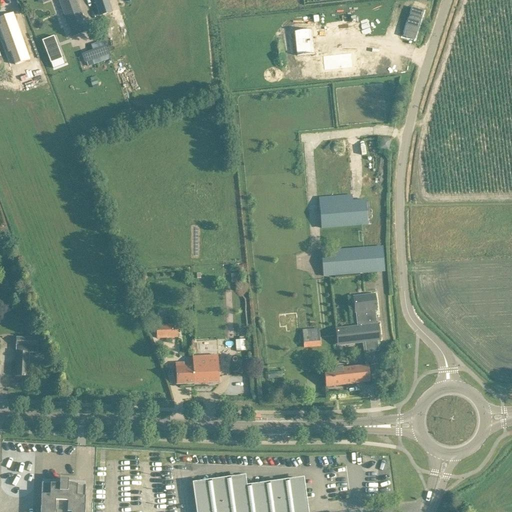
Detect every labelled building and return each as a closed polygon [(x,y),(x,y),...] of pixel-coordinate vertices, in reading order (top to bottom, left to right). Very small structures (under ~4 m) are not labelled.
[(58,0),(59,0),(72,37),(88,31),(76,0),(58,0)] [(412,8),(403,36),(415,40),(424,11),(412,8)] [(34,58),(16,11),(1,17),(5,27),(2,28),(5,36),(8,35),(19,63),(34,58)] [(53,28),(39,34),(50,62),(64,57),(53,28)] [(311,30),(294,31),(297,56),(314,54),(311,30)] [(81,54),(84,63),(92,60),(94,65),(110,60),(104,41),(91,45),(93,50),(81,54)] [(350,53),(323,56),(324,70),(352,67),(350,53)] [(379,95),(243,104),(245,130),(380,122),(379,95)] [(291,340),(280,178),(254,179),(265,346),(281,345),(280,341),(291,340)] [(356,201),(319,204),(321,228),(358,225),(368,225),(366,200),(356,201)] [(321,252),(323,276),(385,271),(383,247),(321,252)] [(143,274),(135,281),(139,285),(147,279),(143,274)] [(230,274),(230,282),(241,282),(240,274),(230,274)] [(376,325),(374,311),(376,311),(375,295),(353,297),(355,313),(362,312),(363,326),(344,329),(346,344),(380,340),(378,325),(376,325)] [(156,326),(157,338),(178,337),(178,325),(156,326)] [(302,330),(303,348),(320,347),(318,329),(302,330)] [(37,353),(37,338),(16,337),(15,376),(34,377),(35,363),(42,364),(43,356),(29,356),(29,353),(37,353)] [(235,340),(236,352),(244,351),(244,340),(235,340)] [(219,383),(218,356),(209,356),(193,357),(194,366),(175,367),(176,385),(219,383)] [(324,371),(326,387),(370,382),(368,366),(324,371)] [(306,511),(302,480),(245,488),(243,478),(195,484),(196,494),(198,511),(306,511)] [(84,511),(86,485),(68,484),(68,480),(60,479),(60,484),(42,483),(40,511),(84,511)]
